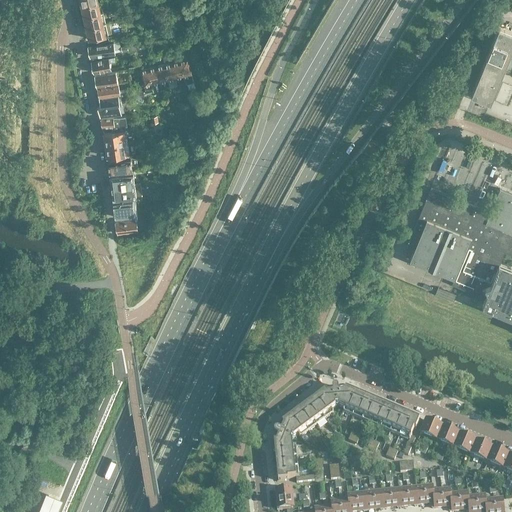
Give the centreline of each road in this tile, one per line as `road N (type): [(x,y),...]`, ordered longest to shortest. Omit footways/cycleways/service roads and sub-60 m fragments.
road 1 (residential): [(263,511),(260,422),(324,365),(511,441)]
road 2 (primary): [(249,289),(467,0)]
road 3 (primary): [(249,289),(409,0)]
road 4 (primary): [(214,250),(91,511)]
road 5 (primary): [(356,0),(214,250)]
road 6 (primary): [(315,0),(214,250)]
road 7 (primary): [(147,511),(249,289)]
road 8 (residential): [(98,172),(66,0)]
